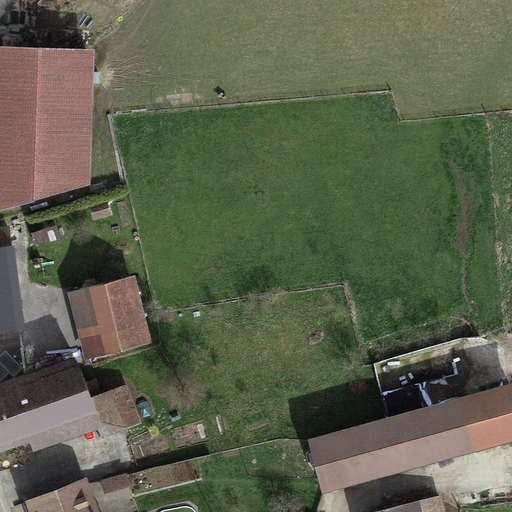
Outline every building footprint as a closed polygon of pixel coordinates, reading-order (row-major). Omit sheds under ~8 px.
[(97,43),(0,39),(0,209),(98,179),(97,43)] [(19,238),(0,240),(0,326),(29,323),(19,238)] [(135,270),(71,290),(91,354),(155,335),(135,270)] [(85,355),(0,383),(0,419),(8,442),(104,410),(85,355)] [(511,379),(313,431),(330,492),(511,445),(511,379)] [(109,511),(96,473),(30,497),(35,511),(109,511)] [(447,511),(442,490),(358,511),(447,511)]
